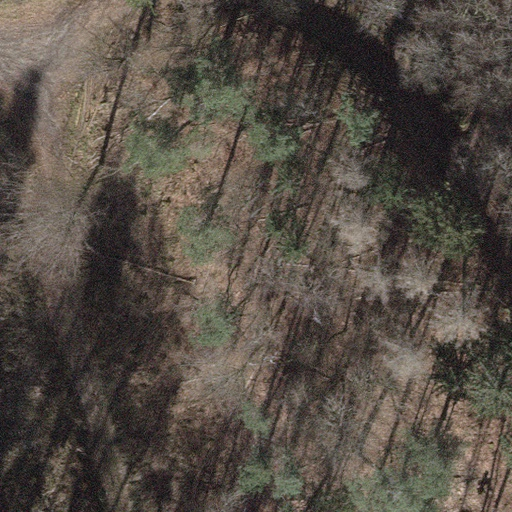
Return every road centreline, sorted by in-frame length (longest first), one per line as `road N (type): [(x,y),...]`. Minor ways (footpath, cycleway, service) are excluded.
road 1 (track): [(0,99),(70,256),(128,511)]
road 2 (track): [(270,0),(316,7),(428,106),(511,241)]
road 3 (track): [(0,37),(115,0)]
